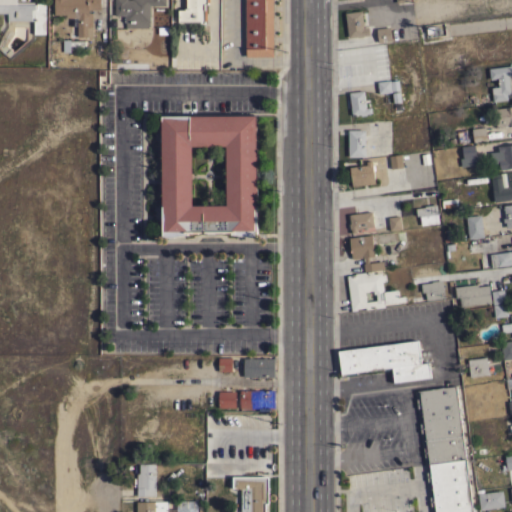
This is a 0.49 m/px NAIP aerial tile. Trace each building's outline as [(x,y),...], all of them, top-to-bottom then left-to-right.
[(7,20),(7,13),(0,13),(0,0),(16,0),(16,1),(36,1),(36,2),(44,2),(44,34),(33,34),(33,20),(7,20)] [(100,0),(100,9),(88,9),(88,37),(77,37),(77,17),(66,17),(66,14),(54,14),(54,0),(100,0)] [(165,0),(165,5),(150,5),(150,22),(148,22),(148,28),(125,27),(125,22),(124,22),(124,16),(114,15),(114,0),(165,0)] [(178,21),(177,21),(177,17),(178,17),(178,9),(184,9),(184,8),(185,8),(184,0),(209,0),(209,2),(207,2),(207,4),(205,4),(205,9),(206,9),(206,20),(205,20),(205,23),(202,23),(200,23),(200,21),(178,21)] [(245,0),(273,0),(273,56),(245,56),(245,0)] [(344,12),(361,10),(363,27),(368,27),(369,34),(348,37),(344,12)] [(390,26),(391,40),(378,42),(376,28),(390,26)] [(510,93),(506,93),(507,99),(493,101),(491,93),(492,93),(491,87),(498,86),(497,78),(490,79),(488,68),(511,65),(511,69),(511,74),(508,75),(510,93)] [(398,80),(399,90),(391,91),(391,92),(378,93),(377,81),(390,80),(390,81),(398,80)] [(359,116),(358,116),(358,114),(351,115),(348,92),(363,90),(365,107),(370,107),(371,113),(366,113),(365,115),(360,115),(359,114),(359,116)] [(507,125),(496,127),(496,121),(495,121),(494,113),(495,113),(495,108),(511,105),(511,125),(507,126),(507,125)] [(161,116),(256,115),(257,237),(222,233),(199,233),(162,238),(161,116)] [(487,140),(473,142),(471,128),(485,126),(487,140)] [(348,129),(365,129),(365,156),(348,156),(348,129)] [(511,169),(511,167),(499,169),(498,163),(491,164),(490,152),(498,151),(497,146),(511,143),(511,169)] [(476,160),(473,161),(473,165),(461,166),(460,158),(463,158),(461,146),(474,144),(476,160)] [(389,155),(401,154),(403,167),(390,168),(389,158),(389,155)] [(352,186),(349,167),(366,165),(366,161),(372,160),(373,164),(374,165),(374,170),(374,171),(375,183),(352,186)] [(511,199),(494,202),(490,174),(505,172),(511,170),(511,199)] [(456,210),(455,206),(442,207),(441,200),(456,198),(457,204),(464,204),(465,209),(456,210)] [(511,203),(511,226),(505,227),(505,221),(502,222),(502,218),(504,217),(502,205),(511,203)] [(421,225),(419,215),(416,215),(415,208),(424,207),(424,205),(436,204),(439,223),(421,225)] [(350,214),(361,212),(361,213),(372,211),(374,226),(357,228),(357,232),(351,233),(351,229),(349,229),(348,223),(350,222),(348,215),(350,214)] [(483,237),(468,238),(466,216),(481,214),(483,237)] [(388,217),(400,215),(402,229),(389,230),(388,217)] [(363,263),(364,263),(364,257),(352,259),(349,237),(371,234),(372,241),(374,240),(375,246),(373,246),(374,255),(368,256),(369,262),(383,261),(383,264),(384,264),(385,266),(383,266),(384,269),(364,271),(363,263)] [(468,253),(466,241),(480,240),(481,251),(468,253)] [(511,264),(491,267),(489,253),(507,251),(511,250),(511,264)] [(346,275),(355,274),(355,273),(373,271),(373,273),(381,272),(381,274),(385,274),(386,281),(382,282),(383,291),(397,289),(398,296),(404,296),(406,303),(398,304),(398,302),(388,303),(388,306),(365,309),(365,307),(357,308),(357,310),(351,311),(346,275)] [(426,300),(425,292),(422,292),(420,283),(431,282),(431,281),(442,280),(444,298),(426,300)] [(460,306),(459,297),(456,297),(454,287),(477,284),(477,286),(489,285),(491,302),(460,306)] [(505,303),(492,304),(491,290),(503,289),(505,303)] [(507,315),(500,316),(500,317),(498,318),(498,317),(494,317),(493,304),(505,303),(507,315)] [(511,331),(501,332),(500,324),(511,322),(511,321),(510,321),(510,319),(510,314),(511,313),(511,331)] [(418,340),(421,363),(429,362),(430,377),(398,381),(398,383),(396,383),(395,382),(393,382),(393,381),(390,382),(390,376),(393,376),(392,370),(384,371),(384,368),(357,372),(357,374),(345,375),(346,377),(342,378),(341,375),(339,357),(337,357),(336,355),(338,355),(338,350),(418,340)] [(511,358),(502,360),(499,342),(511,340),(511,358)] [(488,374),(470,376),(467,359),(486,356),(488,374)] [(232,371),(218,371),(218,357),(232,357),(232,371)] [(243,358),(249,358),(249,357),(252,357),(252,358),(263,358),(263,357),(266,357),(266,358),(275,358),(275,376),(243,376),(243,358)] [(472,506),(473,506),(474,511),(432,511),(432,506),(430,506),(429,496),(431,496),(429,481),(427,481),(426,472),(427,471),(425,457),(424,457),(423,447),(424,447),(422,432),(420,433),(419,423),(421,423),(419,408),(417,408),(416,398),(418,398),(417,390),(456,385),(472,506)] [(275,389),(275,409),(270,409),(270,408),(253,408),(253,409),(250,409),(250,408),(239,408),(239,390),(275,389)] [(218,408),(218,391),(236,391),(236,397),(237,397),(237,399),(236,399),(236,408),(218,408)] [(160,468),(160,473),(155,473),(155,476),(156,476),(156,479),(155,479),(155,496),(136,496),(136,473),(139,473),(139,464),(155,464),(155,468),(160,468)] [(268,476),(269,504),(266,504),(266,511),(241,511),(241,495),(241,488),(232,488),(232,476),(268,476)] [(502,490),(504,506),(479,510),(477,493),(502,490)] [(136,511),(136,501),(167,501),(167,508),(176,508),(176,500),(196,500),(196,511),(136,511)]
